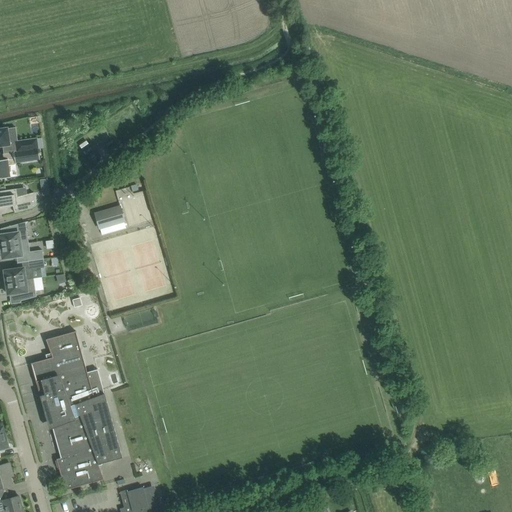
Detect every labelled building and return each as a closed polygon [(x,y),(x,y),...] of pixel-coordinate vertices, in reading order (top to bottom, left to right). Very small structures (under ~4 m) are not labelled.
[(0,146),(9,145),(9,144),(12,144),(11,136),(8,137),(7,128),(6,129),(5,126),(0,126),(0,146)] [(15,142),(16,152),(38,149),(37,139),(15,142)] [(38,149),(16,152),(13,152),(14,159),(7,160),(7,159),(0,160),(0,179),(17,177),(16,163),(40,159),(38,149)] [(41,179),(43,195),(51,194),(49,178),(41,179)] [(17,211),(17,212),(31,208),(37,205),(33,193),(17,197),(16,189),(0,191),(0,209),(17,205),(19,211),(17,211)] [(124,221),(120,206),(95,214),(99,229),(124,221)] [(0,245),(0,246),(1,247),(28,243),(25,222),(10,226),(11,233),(0,235),(0,245)] [(27,255),(27,261),(43,259),(42,250),(30,252),(28,243),(1,247),(1,248),(0,248),(0,253),(2,254),(2,259),(27,255)] [(6,283),(33,279),(43,277),(41,268),(45,268),(43,259),(27,261),(28,267),(4,271),(5,275),(3,277),(4,281),(6,282),(6,283)] [(64,274),(56,275),(58,284),(66,281),(64,274)] [(33,279),(6,283),(6,284),(5,285),(5,289),(7,290),(7,295),(19,293),(21,301),(36,297),(33,279)] [(72,300),(74,308),(82,305),(80,298),(72,300)] [(44,410),(48,409),(62,405),(64,409),(75,405),(70,392),(101,383),(98,369),(87,372),(76,331),(46,339),(51,353),(45,355),(47,359),(31,363),(44,410)] [(65,467),(59,469),(65,490),(104,479),(99,465),(102,465),(102,463),(122,457),(101,383),(70,392),(75,405),(64,409),(62,405),(48,409),(53,426),(52,426),(53,428),(54,428),(62,457),(65,467)] [(0,428),(0,448),(1,450),(5,449),(8,443),(7,439),(5,439),(2,428),(0,428)] [(56,459),(59,469),(65,467),(62,457),(56,459)] [(0,459),(0,488),(13,485),(7,463),(2,465),(1,459),(0,459)] [(120,511),(162,511),(158,496),(146,499),(143,487),(127,491),(127,490),(120,492),(124,507),(120,509),(120,511)] [(23,511),(19,496),(9,499),(3,501),(5,511),(23,511)] [(309,496),(304,499),(308,508),(313,505),(311,500),(309,496)] [(316,498),(311,500),(313,505),(314,507),(319,504),(316,498)] [(223,501),(211,504),(212,510),(225,506),(223,501)]
